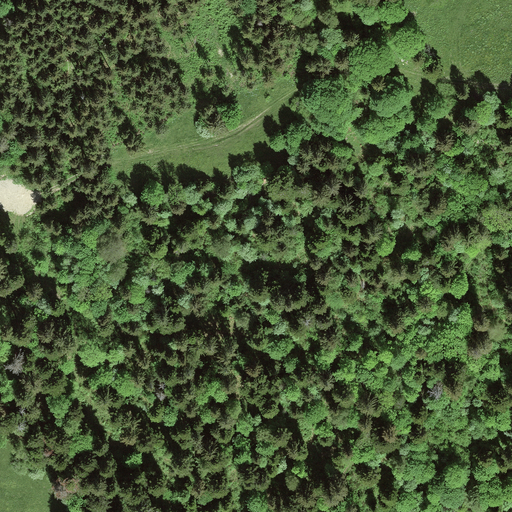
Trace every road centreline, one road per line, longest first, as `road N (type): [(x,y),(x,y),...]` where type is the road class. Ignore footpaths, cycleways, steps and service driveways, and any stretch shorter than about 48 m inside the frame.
road 1 (track): [(511,85),(341,68),(317,75),(233,132),(98,164),(26,198),(0,196)]
road 2 (track): [(322,511),(436,309),(511,209)]
